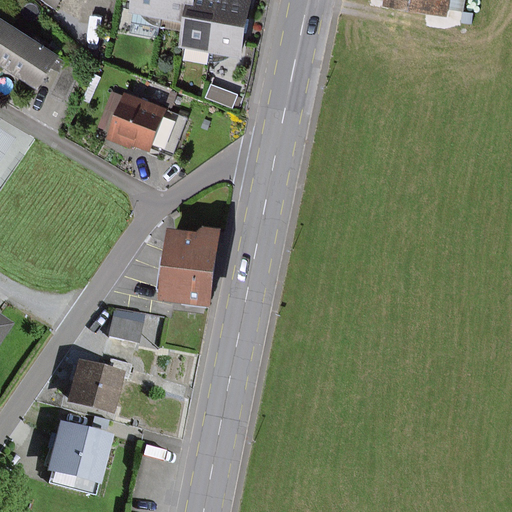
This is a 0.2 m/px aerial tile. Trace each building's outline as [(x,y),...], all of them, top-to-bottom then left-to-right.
[(148,21),(161,26),(165,0),(136,0),(135,9),(140,9),(148,21)] [(165,0),(161,26),(187,31),(192,0),(165,0)] [(184,43),(213,49),(221,0),(192,0),(187,31),(184,43)] [(221,0),(213,49),(210,61),(225,59),(234,52),(241,53),(250,0),(221,0)] [(388,0),(388,3),(445,14),(446,7),(460,9),(461,0),(388,0)] [(0,19),(0,57),(40,85),(53,66),(58,58),(0,19)] [(213,84),(208,97),(233,107),(238,94),(213,84)] [(164,111),(128,97),(112,138),(129,145),(130,142),(131,139),(150,146),(163,113),(164,111)] [(186,122),(163,113),(150,146),(173,155),(186,122)] [(0,156),(11,141),(0,133),(0,156)] [(218,236),(176,233),(174,247),(168,293),(214,299),(218,236)] [(115,309),(109,337),(138,344),(145,314),(115,309)] [(109,358),(105,373),(115,375),(126,378),(130,364),(109,358)] [(105,373),(76,366),(67,401),(107,410),(115,375),(105,373)] [(116,447),(63,433),(49,485),(103,499),(116,447)]
